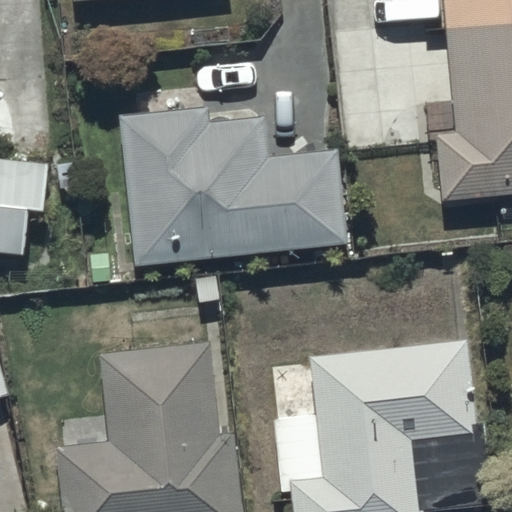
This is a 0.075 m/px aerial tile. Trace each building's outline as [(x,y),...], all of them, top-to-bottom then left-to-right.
[(511,194),(511,0),(441,0),(454,135),(436,137),(442,201),(511,194)] [(95,77),(99,110),(159,103),(155,69),(95,77)] [(118,119),(133,269),(348,247),(338,151),(267,158),(264,119),(209,125),(207,110),(118,119)] [(0,255),(23,258),(27,213),(41,215),(46,167),(0,162),(0,255)] [(466,343),(307,359),(313,418),(273,422),(281,496),(290,495),(291,511),(431,511),(492,506),(483,423),(474,424),(466,343)] [(208,345),(97,356),(106,445),(55,450),(60,511),(241,511),(234,436),(217,437),(208,345)]
